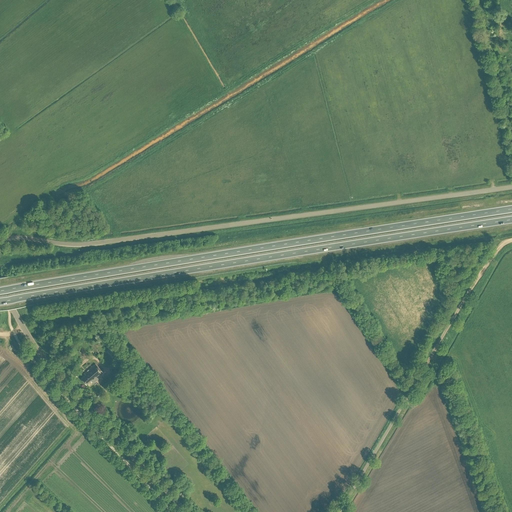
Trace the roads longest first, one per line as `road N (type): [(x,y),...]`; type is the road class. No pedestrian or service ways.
road 1 (trunk): [(0,301),(511,219)]
road 2 (trunk): [(511,209),(0,290)]
road 3 (unclassified): [(511,186),(82,244),(0,240)]
road 4 (track): [(374,0),(0,225)]
road 5 (tertiary): [(0,287),(54,371),(186,511)]
road 6 (unclassified): [(338,511),(467,293)]
